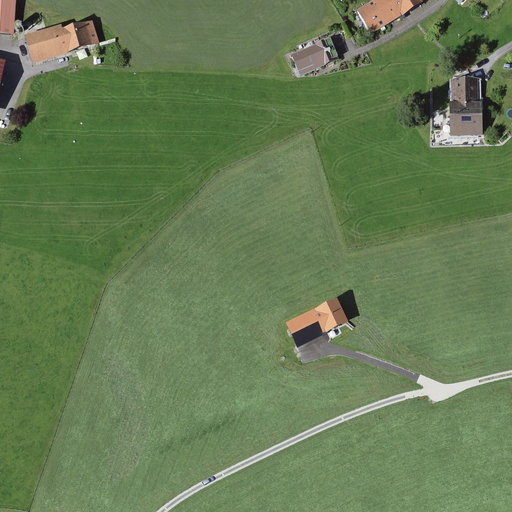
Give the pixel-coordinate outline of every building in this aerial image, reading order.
[(390,0),(382,0),(358,15),(372,38),(402,19),(390,0)] [(390,0),(402,19),(432,0),(431,0),(390,0)] [(17,2),(0,1),(0,37),(15,38),(17,2)] [(24,42),(32,68),(100,46),(93,25),(61,34),(60,31),(24,42)] [(340,61),(331,43),(292,60),(302,79),(340,61)] [(479,106),(479,84),(454,85),(454,107),(451,108),(451,138),(482,138),(482,106),(479,106)] [(337,302),(285,327),(296,349),(348,324),(337,302)]
